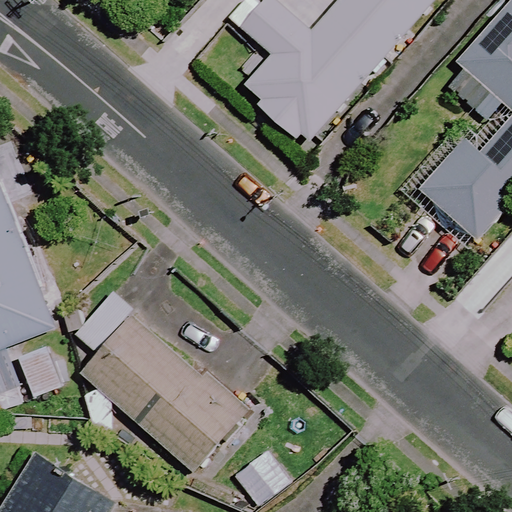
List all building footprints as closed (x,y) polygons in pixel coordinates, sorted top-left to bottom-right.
[(308,0),(277,35),(345,95),(423,7),(415,0),(308,0)] [(452,93),(488,124),(473,140),(460,129),(402,196),(470,256),(511,207),(511,4),(460,64),(470,73),(452,93)] [(0,401),(33,389),(17,346),(56,331),(0,183),(0,401)] [(248,412),(113,298),(61,360),(83,378),(196,474),(248,412)] [(106,511),(111,504),(33,457),(0,511),(106,511)]
